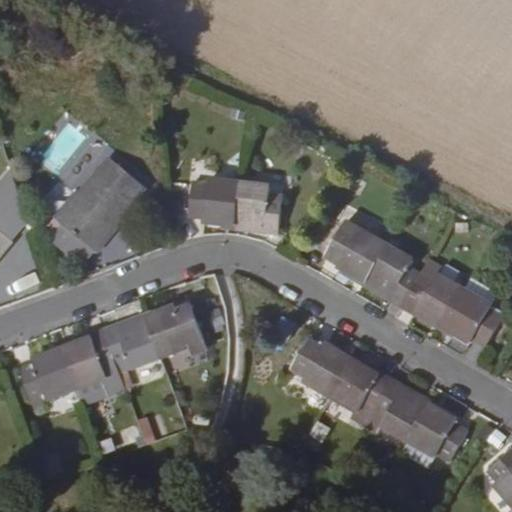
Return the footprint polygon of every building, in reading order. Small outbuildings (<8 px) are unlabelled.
[(145,188),(110,160),(82,194),(79,191),(56,219),(96,253),(113,234),(110,231),(115,224),(145,188)] [(206,222),(235,226),(240,184),(209,180),(209,184),(194,182),(190,217),(206,218),(206,222)] [(79,191),(66,181),(44,209),(56,219),(79,191)] [(271,187),(240,184),(235,226),(266,230),(266,233),(281,234),(285,198),(270,196),(271,187)] [(366,282),(387,245),(347,223),(326,259),(366,282)] [(119,227),(115,224),(110,231),(113,234),(119,227)] [(0,253),(10,240),(0,231),(0,253)] [(412,259),(387,245),(366,282),(392,297),(390,301),(402,308),(422,275),(408,267),(412,259)] [(444,327),(465,290),(437,274),(440,267),(430,261),(422,275),(402,308),(414,314),(417,312),(444,327)] [(495,293),(471,280),(465,290),(492,306),(496,298),(495,293)] [(492,306),(465,290),(444,327),(471,343),(473,339),(486,346),(502,317),(490,310),(492,306)] [(146,318),(160,358),(188,348),(192,357),(208,352),(190,307),(177,311),(176,308),(146,318)] [(119,373),(160,358),(146,318),(119,328),(117,325),(103,330),(119,373)] [(91,339),(62,349),(77,389),(105,378),(119,373),(103,330),(90,335),(91,339)] [(306,381),(332,397),(353,360),(324,344),(322,348),(309,340),(293,369),(308,378),(306,381)] [(77,389),(62,349),(33,360),(34,364),(19,369),(31,401),(46,395),(47,400),(77,389)] [(374,413),(394,380),(381,373),(379,375),(353,360),(332,397),(356,411),(360,405),(374,413)] [(111,393),(105,378),(77,389),(83,404),(111,393)] [(394,380),(374,413),(386,420),(383,426),(410,442),(431,406),(404,390),(406,388),(394,380)] [(431,406),(410,442),(434,455),(436,452),(450,460),(466,432),(452,424),(455,420),(431,406)] [(121,447),(149,435),(142,418),(114,429),(121,447)] [(434,455),(410,442),(403,454),(426,467),(434,455)] [(495,484),(511,502),(511,449),(488,470),(498,481),(495,484)]
